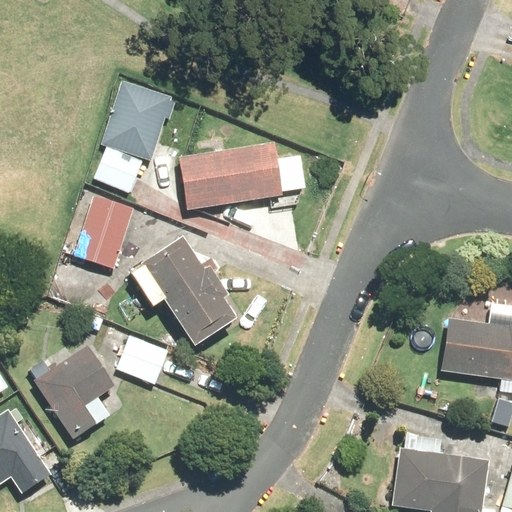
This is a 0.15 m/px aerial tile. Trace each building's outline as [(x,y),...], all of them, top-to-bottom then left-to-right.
[(133,198),(146,163),(160,168),(170,141),(163,139),(170,121),(175,123),(182,103),(126,84),(103,148),(108,150),(96,185),(133,198)] [(174,160),(182,213),(303,195),(298,160),(270,164),(267,146),(174,160)] [(139,212),(96,198),(75,259),(118,274),(139,212)] [(172,244),(130,270),(182,353),(224,327),(211,306),(220,301),(199,268),(191,273),(172,244)] [(434,375),(510,385),(511,384),(511,327),(505,331),(441,323),(434,375)] [(167,346),(127,332),(115,364),(155,379),(167,346)] [(77,349),(27,382),(66,441),(86,427),(76,412),(105,392),(77,349)] [(2,412),(0,413),(0,483),(4,481),(15,498),(46,477),(2,412)] [(475,511),(482,463),(394,452),(387,510),(406,511),(475,511)] [(511,511),(511,476),(502,511),(511,511)]
